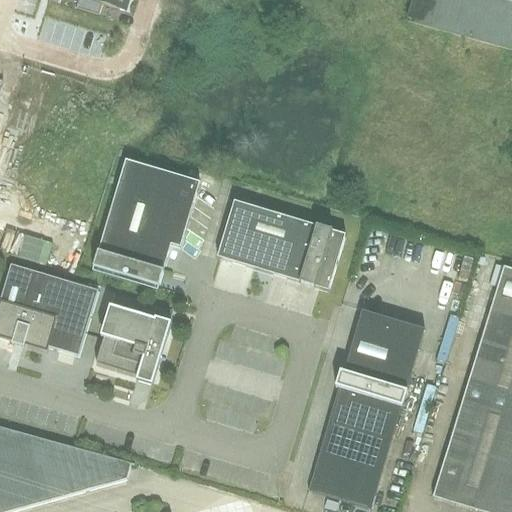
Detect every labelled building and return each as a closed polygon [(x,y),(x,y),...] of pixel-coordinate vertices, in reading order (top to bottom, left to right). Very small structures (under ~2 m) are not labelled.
[(79,0),(76,9),(99,16),(103,5),(125,12),(129,0),(79,0)] [(511,0),(413,0),(407,22),(511,51),(511,0)] [(18,64),(0,127),(0,130),(29,139),(48,73),(18,64)] [(202,184),(127,162),(93,273),(159,293),(173,247),(182,250),(202,184)] [(235,203),(218,260),(330,293),(347,237),(306,224),(311,208),(252,192),(248,207),(235,203)] [(99,294),(11,267),(0,304),(0,340),(13,344),(12,346),(24,350),(25,347),(48,354),(49,350),(79,360),(99,294)] [(511,511),(511,270),(504,269),(433,498),(480,511),(511,511)] [(105,340),(97,366),(138,379),(137,382),(153,387),(171,327),(110,308),(101,339),(105,340)] [(424,331),(363,313),(309,493),(370,511),(424,331)] [(136,466),(0,428),(0,511),(14,511),(128,481),(132,467),(135,468),(136,466)]
